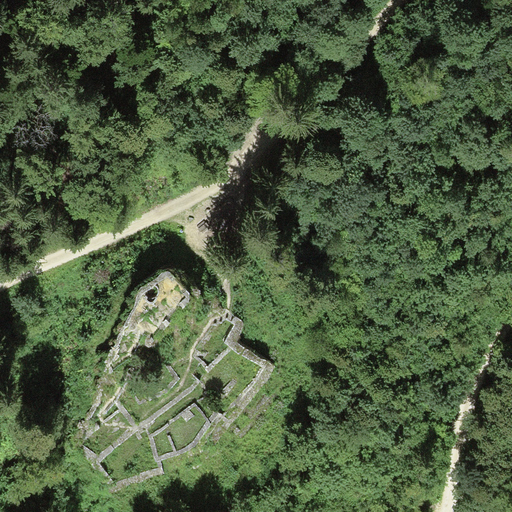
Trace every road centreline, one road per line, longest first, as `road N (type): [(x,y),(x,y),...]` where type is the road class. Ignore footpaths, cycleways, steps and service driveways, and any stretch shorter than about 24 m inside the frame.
road 1 (track): [(399,0),(208,192),(52,259)]
road 2 (unclassified): [(511,318),(483,360),(447,511)]
